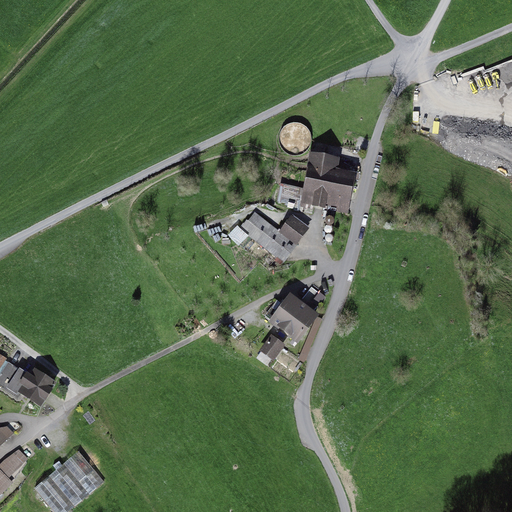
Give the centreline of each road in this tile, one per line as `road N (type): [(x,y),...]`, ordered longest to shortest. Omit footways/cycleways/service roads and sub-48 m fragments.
road 1 (unclassified): [(345,511),(304,397),(348,266),(376,138),(443,0)]
road 2 (track): [(57,414),(130,511)]
